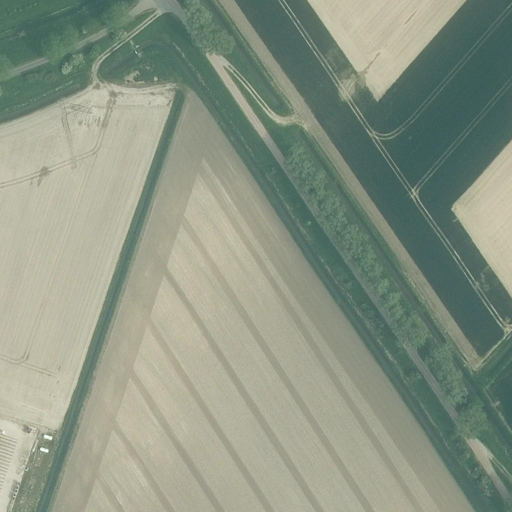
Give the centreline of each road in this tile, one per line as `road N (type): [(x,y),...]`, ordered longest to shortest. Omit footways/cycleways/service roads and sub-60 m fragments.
road 1 (unclassified): [(511,504),(169,0)]
road 2 (track): [(193,100),(170,86),(108,88),(93,72),(171,1)]
road 3 (unclassified): [(151,0),(100,34),(0,76)]
